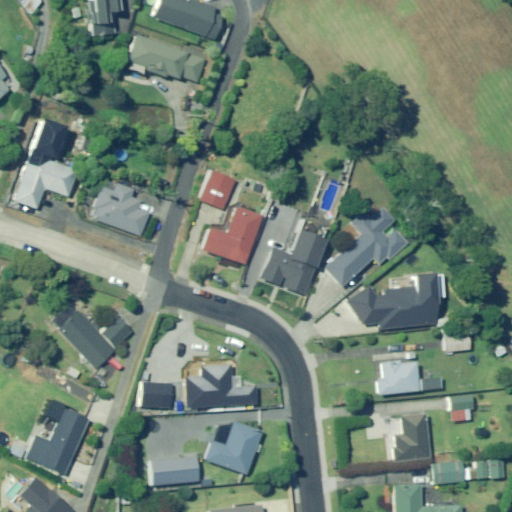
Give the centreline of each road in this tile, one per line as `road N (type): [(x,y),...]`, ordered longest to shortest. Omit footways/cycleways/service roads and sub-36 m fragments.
road 1 (residential): [(159,289),(254,322),(296,365),(313,511)]
road 2 (residential): [(238,0),(237,32),(153,289)]
road 3 (residential): [(81,511),(153,289)]
road 4 (residential): [(0,228),(153,289)]
